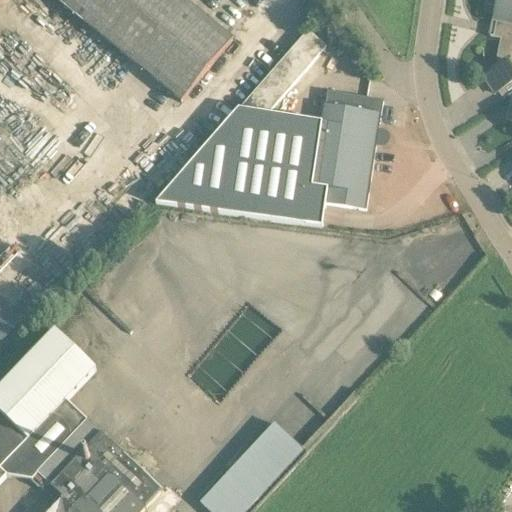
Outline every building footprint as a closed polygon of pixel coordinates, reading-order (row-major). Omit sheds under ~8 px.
[(53,0),(182,105),(217,61),(233,43),(200,16),(180,0),(53,0)] [(511,0),(488,0),(487,8),(489,8),(489,5),(498,7),(495,20),(499,21),(496,35),(493,35),(492,36),(504,39),(501,56),(505,63),(486,76),(497,93),(500,90),(505,98),(511,93),(511,0)] [(379,133),(383,104),(328,95),(323,126),(240,113),(157,205),(322,230),(326,207),(366,213),(376,149),(380,149),(383,133),(379,133)] [(101,367),(117,350),(83,318),(67,335),(101,367)] [(69,404),(99,372),(57,332),(13,377),(0,391),(0,485),(7,479),(0,473),(29,443),(30,444),(69,404)] [(146,511),(163,494),(87,421),(69,404),(30,444),(29,443),(0,473),(7,479),(32,482),(38,475),(64,501),(53,511),(146,511)] [(257,446),(199,507),(204,511),(249,511),(286,473),(257,446)]
